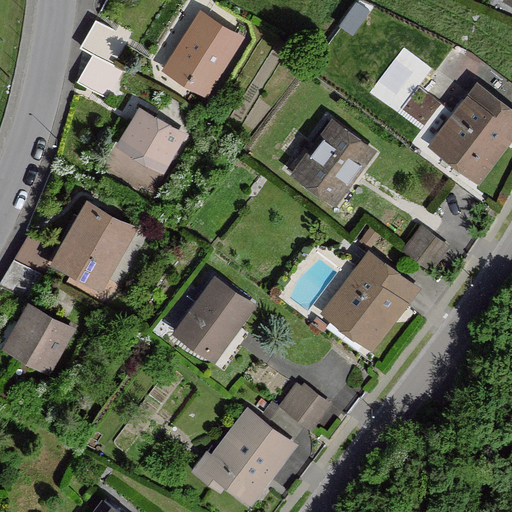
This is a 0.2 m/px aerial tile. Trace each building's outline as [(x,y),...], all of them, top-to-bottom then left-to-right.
[(241,35),(201,10),(166,65),(206,90),(241,35)] [(96,18),(80,45),(94,53),(112,65),(129,37),(96,18)] [(112,65),(94,53),(78,79),(107,97),(123,72),(112,65)] [(511,131),(511,107),(478,82),(433,142),(479,176),(511,131)] [(183,131),(140,107),(120,142),(163,166),(183,131)] [(333,118),(295,169),(334,199),(373,148),(333,118)] [(133,226),(87,200),(59,249),(54,259),(57,261),(100,285),(133,226)] [(422,225),(406,247),(431,266),(447,244),(422,225)] [(59,249),(29,231),(14,258),(42,274),(47,277),(57,261),(54,259),(59,249)] [(370,252),(327,309),(372,343),(415,286),(370,252)] [(14,258),(1,281),(29,297),(42,274),(14,258)] [(216,275),(177,329),(214,356),(253,302),(216,275)] [(72,327),(28,303),(6,343),(50,367),(72,327)] [(298,380),(281,402),(311,425),(328,403),(298,380)] [(209,453),(197,469),(219,486),(225,478),(251,497),(292,441),(266,421),(278,405),(272,400),(260,417),(249,409),(213,456),(209,453)] [(119,511),(102,499),(91,511),(119,511)]
